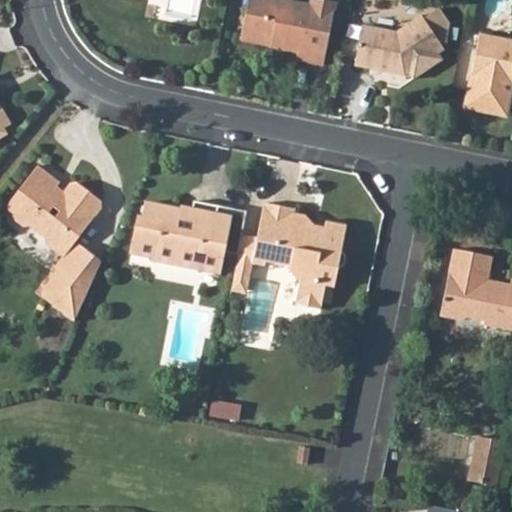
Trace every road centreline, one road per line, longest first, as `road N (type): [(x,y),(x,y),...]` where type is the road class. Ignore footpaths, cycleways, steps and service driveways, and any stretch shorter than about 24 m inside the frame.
road 1 (residential): [(417,155),(98,85),(52,36),(43,0)]
road 2 (residential): [(417,155),(347,511)]
